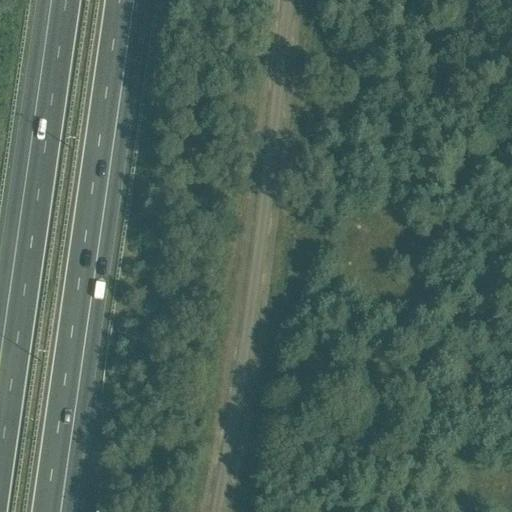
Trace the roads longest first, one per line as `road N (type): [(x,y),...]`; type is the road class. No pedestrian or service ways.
road 1 (motorway): [(53,511),(127,0)]
road 2 (unclassified): [(215,511),(287,0)]
road 3 (motorway): [(57,0),(0,402)]
